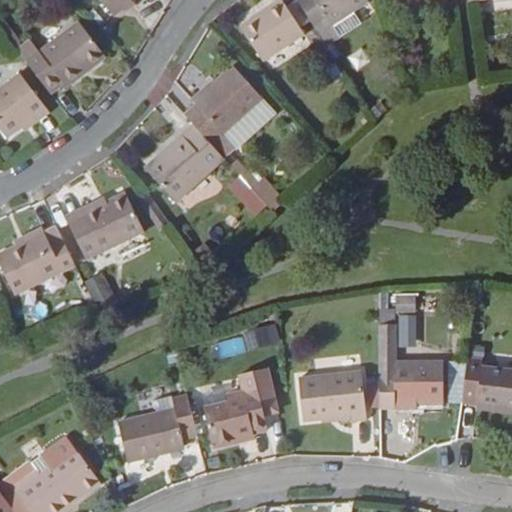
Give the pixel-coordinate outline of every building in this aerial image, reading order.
[(99,0),(115,18),(134,0),(99,0)] [(139,0),(133,6),(141,14),(157,0),(139,0)] [(299,0),(298,1),(312,22),(312,23),(325,15),(332,26),(370,2),(368,0),(299,0)] [(312,22),(298,1),(288,8),(283,1),(242,28),(264,63),(306,35),(302,28),(312,22)] [(31,42),(18,52),(50,94),(63,84),(67,88),(107,57),(81,22),(40,54),(31,42)] [(197,106),(185,116),(195,126),(225,159),(235,149),(224,137),(265,101),(235,67),(214,86),(194,104),(197,106)] [(21,75),(0,90),(0,129),(8,140),(22,128),(47,109),(21,75)] [(194,104),(214,86),(211,83),(192,100),(194,104)] [(265,101),(224,137),(235,149),(276,113),(265,101)] [(47,109),(22,128),(26,134),(52,115),(47,109)] [(225,159),(195,126),(146,170),(176,204),(225,159)] [(264,179),(253,189),(274,213),(285,203),(264,179)] [(109,202),(69,221),(87,261),(145,233),(127,194),(109,202)] [(69,221),(109,202),(107,197),(67,216),(69,221)] [(77,267),(64,239),(58,228),(47,233),(16,247),(0,255),(0,264),(16,297),(77,267)] [(14,242),(16,247),(47,233),(44,229),(14,242)] [(103,274),(86,282),(101,312),(117,304),(103,274)] [(398,294),(396,346),(415,347),(417,295),(398,294)] [(246,331),(251,349),(280,342),(275,324),(246,331)] [(213,343),(217,358),(245,350),(242,336),(213,343)] [(447,353),(381,354),(381,392),(403,392),(403,389),(446,388),(447,353)] [(468,361),(461,360),(456,403),(463,404),(468,361)] [(511,372),(483,369),(483,363),(468,361),(463,404),(478,405),(511,409),(511,372)] [(364,373),(300,380),(305,422),(323,420),(351,417),(352,422),(352,423),(368,421),(364,373)] [(229,403),(205,409),(214,449),(256,440),(255,435),(270,431),(260,389),(227,396),(229,403)] [(199,435),(190,397),(155,405),(158,415),(120,424),(129,463),(161,455),(160,451),(184,445),(183,439),(199,435)] [(511,416),(511,409),(478,405),(477,412),(511,416)] [(77,450),(69,438),(43,456),(52,468),(77,450)] [(184,445),(160,451),(161,455),(185,450),(184,445)] [(53,511),(75,496),(79,502),(103,485),(77,450),(52,468),(42,475),(39,471),(13,489),(14,490),(4,497),(15,511),(53,511)] [(29,459),(0,480),(0,491),(4,497),(14,490),(13,489),(39,471),(29,459)] [(0,491),(0,511),(15,511),(4,497),(0,491)] [(75,496),(53,511),(65,511),(79,502),(75,496)]
